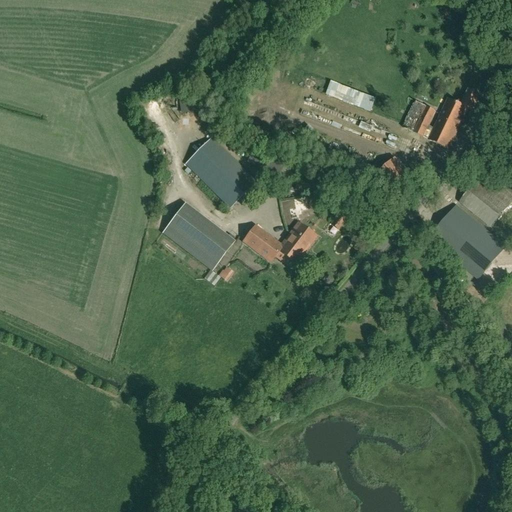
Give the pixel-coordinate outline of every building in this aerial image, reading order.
[(473,112),(477,103),(480,96),(468,90),(461,106),(457,104),(473,112)] [(373,106),(376,96),(358,91),(355,100),(373,106)] [(434,129),(429,140),(448,150),(468,109),(473,112),(457,104),(448,99),(434,129)] [(414,133),(426,107),(416,102),(403,128),(414,133)] [(426,107),(414,133),(423,138),(429,126),(436,112),(426,107)] [(171,123),(174,133),(182,131),(177,113),(166,116),(168,124),(171,123)] [(193,118),(183,122),(185,127),(195,124),(193,118)] [(429,126),(423,138),(429,140),(434,129),(429,126)] [(511,141),(511,127),(499,127),(499,133),(505,133),(505,141),(511,141)] [(255,183),(211,139),(185,165),(230,209),(255,183)] [(279,177),(286,161),(253,147),(245,163),(279,177)] [(394,203),(412,186),(391,164),(373,181),(394,203)] [(490,229),(511,202),(511,194),(485,172),(460,203),(490,229)] [(301,192),(303,182),(297,181),(294,191),(301,192)] [(234,241),(185,204),(162,234),(211,271),(234,241)] [(504,247),(457,207),(430,239),(477,278),(504,247)] [(339,231),(346,222),(338,215),(331,225),(339,231)] [(255,227),(244,242),(271,262),(275,257),(289,267),(293,262),(295,264),(316,237),(298,224),(281,247),(255,227)] [(228,275),(223,271),(218,277),(224,281),(228,275)]
